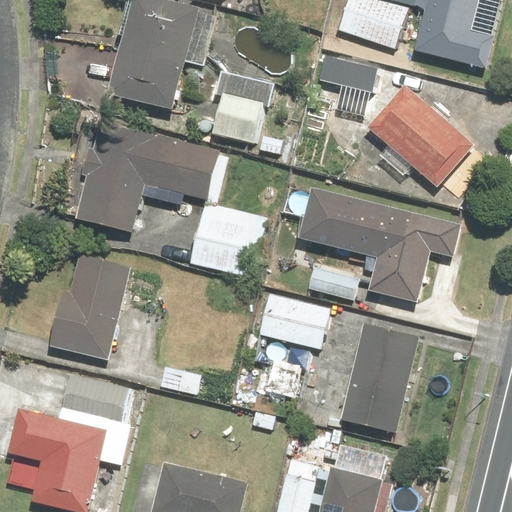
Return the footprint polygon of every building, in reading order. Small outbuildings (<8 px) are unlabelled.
[(171,0),(141,0),(118,96),(184,112),(209,9),(171,0)] [(436,0),(423,52),(494,70),(502,38),(480,33),(488,0),(436,0)] [(277,106),(281,83),(231,75),(222,138),(266,145),(272,105),(277,106)] [(414,87),(377,129),(445,189),(482,147),(414,87)] [(108,124),(85,222),(139,235),(151,187),(214,202),(226,152),(108,124)] [(469,225),(322,189),(309,240),(385,259),(377,292),(427,305),(439,254),(461,259),(469,225)] [(276,221),(211,203),(196,261),(261,279),(276,221)] [(80,255),(59,349),(119,362),(140,268),(80,255)] [(367,275),(317,263),(311,290),(360,303),(367,275)] [(480,299),(438,289),(435,305),(477,314),(480,299)] [(337,314),(271,298),(262,335),(328,351),(337,314)] [(372,326),(350,422),(405,435),(428,339),(372,326)] [(210,378),(170,369),(164,395),(205,403),(210,378)] [(96,511),(116,431),(28,410),(17,455),(49,463),(40,504),(76,511),(96,511)] [(250,511),(257,484),(174,464),(162,511),(250,511)] [(339,469),(328,511),(383,511),(391,481),(339,469)]
